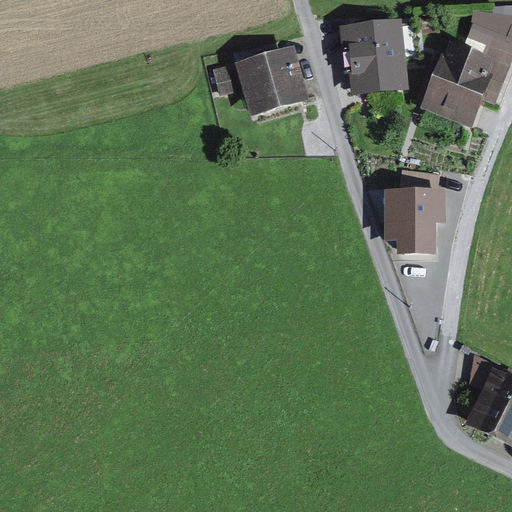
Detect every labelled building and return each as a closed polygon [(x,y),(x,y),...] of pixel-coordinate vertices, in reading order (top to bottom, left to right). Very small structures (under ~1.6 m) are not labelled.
[(494,102),(511,55),(511,34),(508,33),(511,21),(481,18),(473,61),(453,53),(448,64),(440,61),(431,84),(437,86),(427,111),(471,128),(483,98),(494,102)] [(405,92),(398,31),(346,37),(353,98),(405,92)] [(304,105),(291,58),(242,72),(255,118),(304,105)] [(401,246),(401,260),(433,260),(433,229),(442,229),(442,201),(389,201),(390,246),(401,246)] [(511,380),(498,374),(474,421),(511,439),(511,380)]
